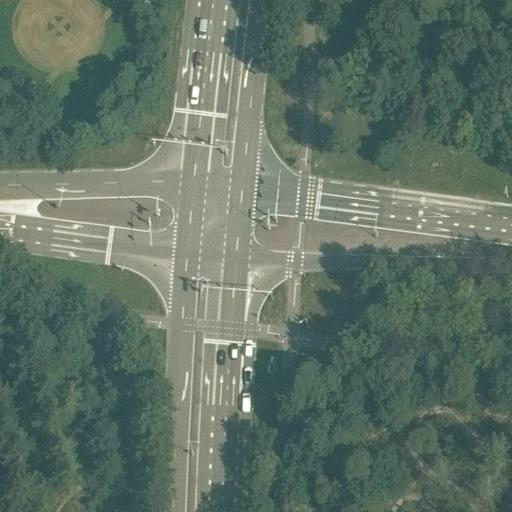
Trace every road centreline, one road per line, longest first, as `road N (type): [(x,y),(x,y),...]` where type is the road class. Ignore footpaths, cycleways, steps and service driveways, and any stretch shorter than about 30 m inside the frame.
road 1 (primary): [(511,238),(242,185)]
road 2 (primary): [(187,254),(172,511)]
road 3 (primary): [(232,424),(247,406),(267,285),(330,261)]
road 4 (primary): [(192,180),(0,188)]
road 5 (primary): [(0,227),(187,254)]
road 6 (primary): [(242,185),(264,0)]
road 7 (primary): [(213,0),(192,180)]
road 8 (primary): [(330,261),(511,262)]
road 9 (primary): [(232,424),(236,259)]
